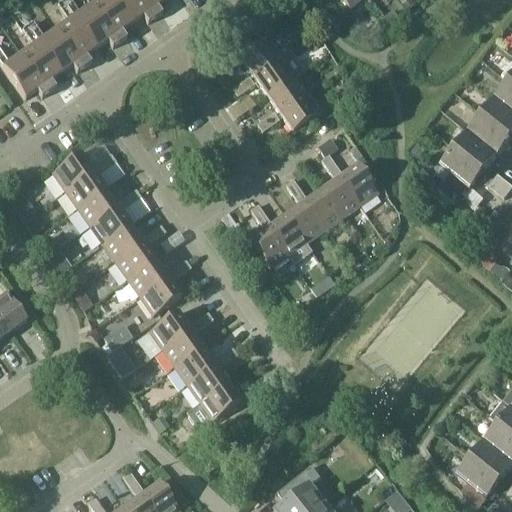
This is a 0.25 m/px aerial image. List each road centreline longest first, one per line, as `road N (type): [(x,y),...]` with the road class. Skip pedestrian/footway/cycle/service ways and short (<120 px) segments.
road 1 (residential): [(282,363),(187,224)]
road 2 (residential): [(187,224),(98,96)]
road 3 (residential): [(166,49),(255,176)]
road 4 (residential): [(65,356),(62,312),(0,225)]
road 5 (residential): [(0,167),(98,96)]
